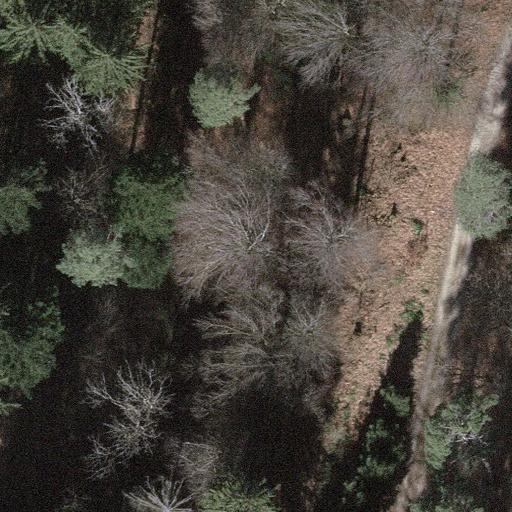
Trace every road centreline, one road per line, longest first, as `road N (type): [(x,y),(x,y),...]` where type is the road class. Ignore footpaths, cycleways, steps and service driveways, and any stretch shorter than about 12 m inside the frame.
road 1 (track): [(407,511),(511,56)]
road 2 (track): [(322,511),(367,376),(457,297)]
